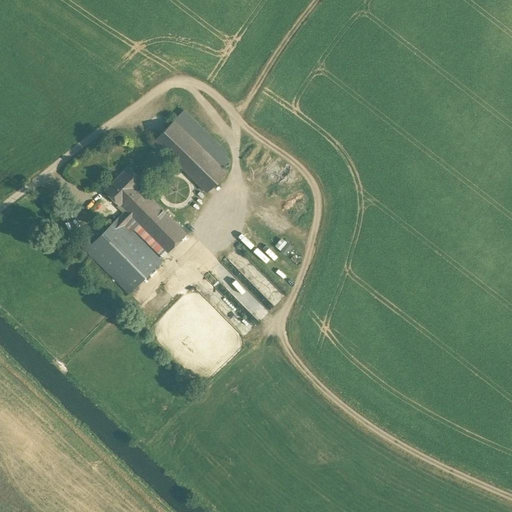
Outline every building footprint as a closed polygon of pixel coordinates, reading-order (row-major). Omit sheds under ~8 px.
[(226,152),(183,110),(173,120),(216,162),(224,155),(226,152)] [(216,162),(173,120),(153,140),(207,192),(227,172),(221,167),(216,162)] [(224,155),(216,162),(221,167),(228,159),(224,155)] [(143,181),(127,166),(104,190),(119,205),(120,204),(126,210),(129,214),(149,195),(139,185),(143,181)] [(186,233),(149,195),(129,214),(133,217),(138,222),(167,252),(168,252),(186,233)] [(126,210),(118,217),(95,240),(86,249),(129,293),(161,261),(130,229),(126,224),(133,217),(129,214),(126,210)] [(133,217),(126,224),(130,229),(133,227),(135,225),(134,225),(138,222),(133,217)] [(167,252),(138,222),(134,225),(135,225),(133,227),(162,257),(167,252)] [(86,231),(77,240),(86,249),(95,240),(86,231)] [(274,245),(285,253),(292,245),(281,237),(274,245)] [(233,293),(259,320),(269,310),(243,284),(233,293)]
